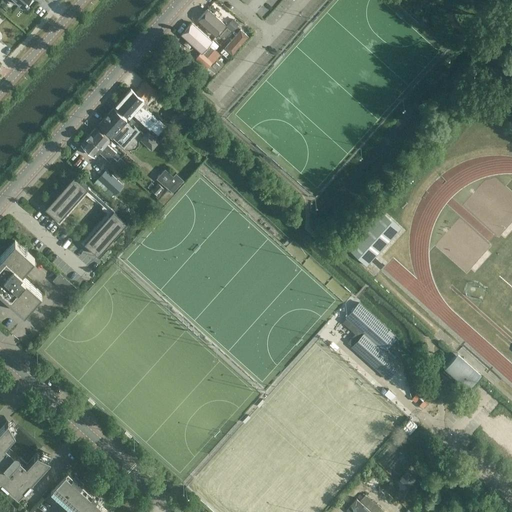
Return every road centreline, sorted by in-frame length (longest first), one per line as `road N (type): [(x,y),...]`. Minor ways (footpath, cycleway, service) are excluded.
road 1 (tertiary): [(0,205),(182,0)]
road 2 (tertiary): [(170,503),(0,353)]
road 3 (tertiary): [(0,91),(83,0)]
